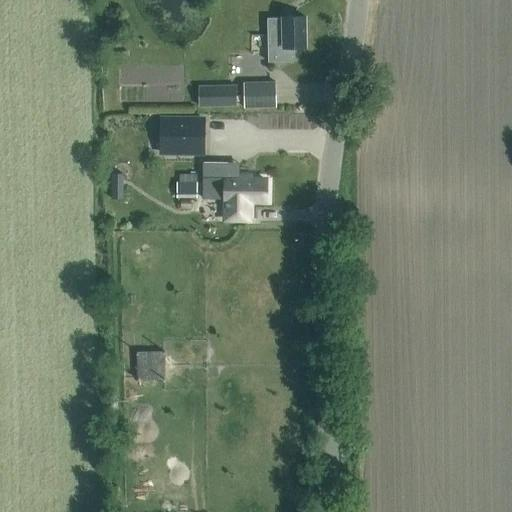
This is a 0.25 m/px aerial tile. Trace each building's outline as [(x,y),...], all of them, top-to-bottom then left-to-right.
[(268,62),(294,61),(294,47),(306,47),(305,17),(283,17),(283,18),(267,18),(268,62)] [(244,107),(277,107),(276,82),(244,83),(244,107)] [(199,106),(236,106),(236,85),(199,85),(199,106)] [(288,133),(314,132),(313,113),(288,114),(288,133)] [(160,119),(159,152),(204,153),(205,120),(160,119)] [(203,163),(203,197),(222,197),(226,198),(226,219),(249,219),(249,199),(266,200),(267,180),(250,180),(250,177),(233,177),(234,163),(203,163)] [(181,196),(201,195),(200,172),(180,172),(181,196)] [(125,331),(126,375),(143,374),(142,331),(125,331)]
